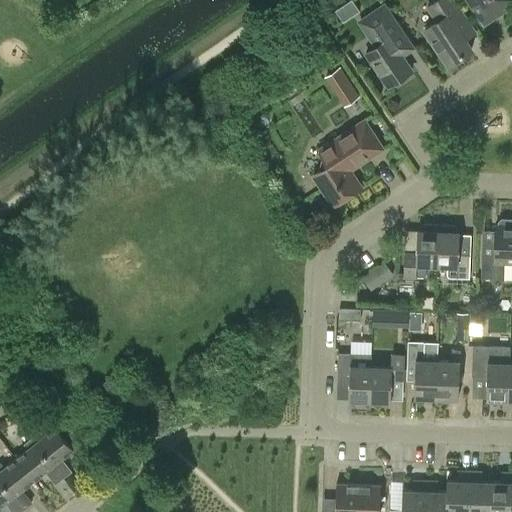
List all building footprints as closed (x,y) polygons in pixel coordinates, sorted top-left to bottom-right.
[(461,57),(472,49),(453,23),(464,16),(452,0),(437,0),(426,8),(436,22),(424,31),(447,64),(460,55),(461,57)] [(511,0),(469,0),(484,21),(511,2),(511,0)] [(402,57),(414,49),(384,5),(361,21),(378,45),(366,53),(388,86),(412,71),(402,57)] [(359,95),(340,66),(326,75),(345,105),(359,95)] [(358,165),(383,149),(364,119),(318,150),(328,165),(312,175),(332,206),(361,187),(349,169),(358,163),(358,165)] [(504,263),(511,263),(511,217),(501,217),(497,221),(497,225),(496,225),(494,255),(482,254),(481,278),(504,279),(504,263)] [(426,265),(437,265),(438,223),(424,223),(420,227),(420,230),(417,230),(416,253),(404,252),(403,276),(416,277),(416,276),(425,276),(426,265)] [(453,223),(438,223),(437,265),(447,266),(447,275),(449,278),(457,278),(469,279),(470,255),(458,254),(459,231),(457,231),(457,227),(453,223)] [(384,262),(376,268),(384,280),(392,274),(384,262)] [(373,325),(390,325),(390,311),(373,310),(373,325)] [(353,351),(374,352),(375,340),(354,339),(353,351)] [(424,341),(407,341),(407,360),(415,360),(414,397),(436,397),(437,360),(438,341),(424,341)] [(472,376),(487,376),(486,399),(508,400),(509,363),(510,346),(474,345),(472,376)] [(458,398),(460,348),(451,348),(451,361),(437,360),(436,397),(458,398)] [(348,400),(369,401),(370,366),(371,366),(371,353),(350,352),(350,353),(338,353),(337,377),(349,377),(348,400)] [(391,354),(391,366),(371,366),(370,366),(369,401),(390,401),(391,378),(403,379),(404,355),(391,354)] [(33,436),(64,476),(72,469),(61,456),(74,446),(57,425),(44,435),(41,430),(33,436)] [(56,482),(64,476),(33,436),(25,443),(29,447),(17,457),(34,478),(46,469),(56,482)] [(34,478),(17,457),(5,466),(1,462),(0,462),(0,476),(24,507),(32,501),(22,488),(34,478)] [(468,511),(469,471),(461,471),(461,480),(446,479),(446,490),(447,490),(446,511),(468,511)] [(490,511),(491,481),(477,480),(478,471),(469,471),(468,511),(490,511)] [(511,511),(511,472),(505,472),(505,481),(491,481),(490,511),(511,511)] [(15,511),(18,511),(24,507),(0,476),(0,504),(6,500),(15,511)] [(417,480),(417,489),(402,489),(401,509),(389,508),(389,511),(424,511),(425,480),(417,480)] [(446,511),(447,490),(446,490),(433,490),(433,481),(425,480),(424,511),(446,511)] [(357,511),(358,484),(336,483),(334,511),(357,511)] [(379,511),(380,485),(358,484),(357,511),(379,511)]
